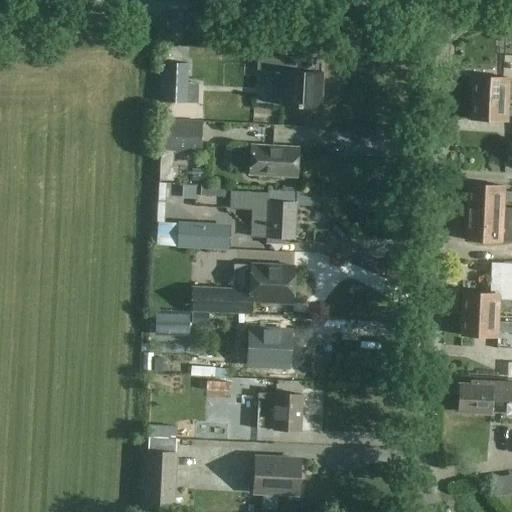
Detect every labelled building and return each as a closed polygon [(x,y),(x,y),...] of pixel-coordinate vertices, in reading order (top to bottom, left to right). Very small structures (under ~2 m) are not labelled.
[(281,106),(320,108),(322,73),(314,72),(302,71),(303,58),(257,56),(256,70),(282,72),(281,106)] [(511,93),(511,84),(509,84),(509,78),(472,76),(472,98),(509,99),(509,94),(511,93)] [(511,105),(508,106),(509,99),(472,98),(471,120),(508,121),(508,116),(511,116),(511,105)] [(162,120),(161,144),(201,146),(202,122),(162,120)] [(297,178),(298,148),(250,145),(249,175),(297,178)] [(467,206),(504,208),(504,201),(511,201),(511,191),(504,191),(504,186),(468,184),(467,206)] [(284,243),(285,239),(294,239),(296,203),(296,191),(269,190),(268,202),(263,202),(264,194),(239,193),(230,192),(230,210),(239,210),(251,210),(250,237),(267,238),(266,243),(284,243)] [(504,208),(467,206),(466,228),(503,229),(503,223),(511,223),(511,213),(503,213),(504,208)] [(159,221),(159,243),(177,243),(177,221),(159,221)] [(179,226),(178,249),(227,251),(228,228),(179,226)] [(511,278),(511,263),(490,263),(490,278),(511,278)] [(191,288),(190,311),(250,314),(251,302),(292,304),(293,266),(251,264),(250,291),(191,288)] [(462,314),(499,316),(499,310),(511,310),(511,292),(507,292),(507,300),(499,299),(500,294),(463,292),(462,314)] [(499,316),(462,314),(461,336),(498,338),(498,332),(511,332),(511,322),(498,321),(499,316)] [(288,366),(290,331),(284,331),(285,321),(269,320),(268,330),(250,329),(248,364),(288,366)] [(217,376),(218,365),(193,365),(193,375),(217,376)] [(492,385),(458,384),(457,411),(491,412),(492,385)] [(274,410),(273,429),(301,430),(302,395),(275,394),(275,395),(259,394),(258,409),(274,410)] [(218,438),(244,438),(244,422),(219,422),(218,438)] [(144,508),(172,509),(176,439),(148,438),(144,508)] [(300,459),(272,458),(254,457),(252,494),(298,496),(300,459)]
